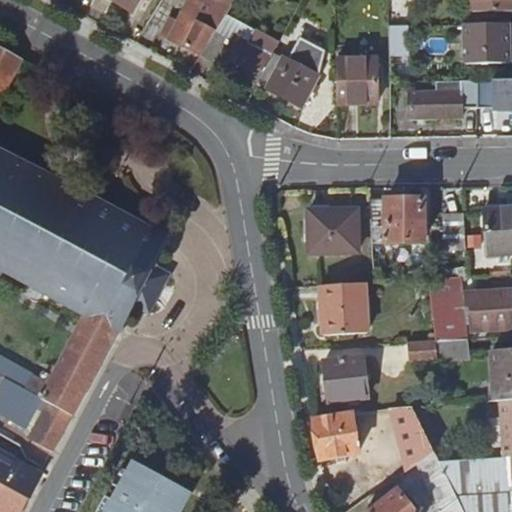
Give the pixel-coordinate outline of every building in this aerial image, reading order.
[(111,0),(133,13),(140,0),(144,0),(148,2),(149,0),(111,0)] [(225,17),(233,5),(223,0),(188,0),(176,24),(166,19),(158,35),(168,40),(200,56),(225,17)] [(511,0),(470,0),(471,13),(511,11),(511,0)] [(225,17),(200,56),(209,62),(234,22),(225,17)] [(508,24),(460,25),(460,64),(508,63),(508,24)] [(389,27),(390,57),(409,56),(409,27),(389,27)] [(255,83),(256,81),(273,51),(277,43),(277,42),(252,31),(245,43),(231,36),(217,63),(255,83)] [(273,51),(256,81),(266,85),(265,87),(301,106),(318,76),(324,50),(300,38),(288,60),(273,51)] [(0,49),(0,100),(21,61),(0,49)] [(390,57),(391,83),(409,83),(409,56),(390,57)] [(336,61),(337,106),(379,105),(377,60),(336,61)] [(511,81),(477,82),(477,111),(492,111),(492,113),(511,113),(511,81)] [(477,111),(477,82),(437,83),(437,94),(410,94),(411,120),(460,121),(460,112),(477,111)] [(0,266),(3,268),(2,270),(6,274),(8,272),(24,279),(23,282),(28,285),(29,282),(47,292),(47,294),(50,296),(51,295),(68,303),(67,305),(72,308),(74,306),(87,313),(49,383),(3,358),(0,361),(0,374),(6,378),(17,384),(49,402),(72,414),(117,329),(121,332),(125,326),(119,324),(130,306),(134,310),(137,305),(131,302),(135,298),(139,300),(153,275),(148,273),(151,266),(156,269),(158,264),(154,262),(163,245),(168,247),(170,242),(165,239),(168,234),(164,233),(162,238),(144,229),(145,227),(140,224),(140,226),(121,217),(122,214),(117,212),(116,214),(99,206),(101,203),(95,200),(94,202),(78,194),(79,191),(73,188),(72,190),(55,182),(56,180),(52,177),(50,180),(33,170),(34,168),(30,166),(29,167),(11,159),(13,157),(7,154),(6,156),(0,152),(0,266)] [(369,201),(372,245),(425,244),(426,199),(369,201)] [(309,210),(310,253),(357,252),(357,210),(309,210)] [(511,210),(484,211),(485,254),(511,253),(511,210)] [(444,253),(466,252),(464,216),(443,218),(444,253)] [(460,278),(428,280),(435,341),(466,339),(460,278)] [(365,284),(319,287),(322,337),(367,335),(365,284)] [(474,311),(475,330),(511,328),(511,303),(511,291),(477,293),(479,310),(474,311)] [(435,341),(437,360),(467,359),(466,339),(435,341)] [(408,361),(437,360),(435,341),(407,343),(408,361)] [(511,348),(491,350),(494,401),(499,401),(511,400),(511,348)] [(324,363),(329,404),(369,399),(363,359),(324,363)] [(17,384),(6,378),(0,388),(0,410),(2,411),(17,384)] [(394,409),(412,408),(412,395),(394,395),(394,409)] [(511,456),(511,400),(499,401),(505,457),(511,456)] [(71,415),(72,414),(49,402),(29,438),(53,450),(71,415)] [(418,465),(435,453),(429,442),(423,429),(412,408),(394,409),(393,409),(409,470),(418,465)] [(353,415),(313,422),(320,461),(361,453),(353,415)] [(423,429),(429,442),(438,438),(431,424),(423,429)] [(0,450),(0,511),(19,511),(27,499),(30,501),(32,498),(28,497),(39,476),(41,478),(44,474),(41,473),(0,450)] [(463,511),(439,461),(435,453),(418,465),(441,511),(439,511),(463,511)] [(463,511),(511,511),(511,456),(505,457),(439,461),(463,511)] [(179,511),(190,491),(134,460),(127,472),(118,487),(112,499),(104,511),(179,511)] [(112,483),(118,487),(127,472),(120,469),(112,483)] [(370,511),(414,511),(398,490),(370,511)] [(98,510),(100,511),(104,511),(112,499),(106,496),(98,510)]
